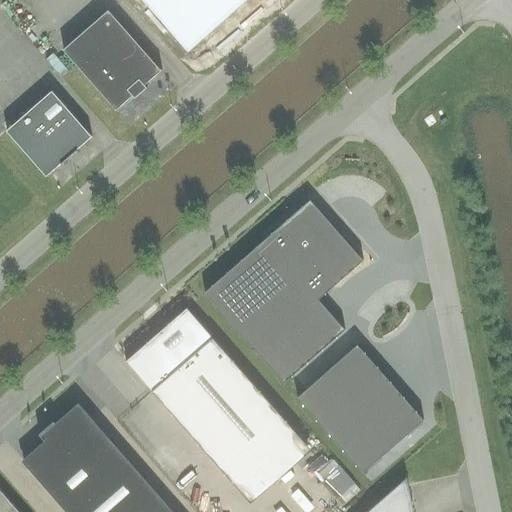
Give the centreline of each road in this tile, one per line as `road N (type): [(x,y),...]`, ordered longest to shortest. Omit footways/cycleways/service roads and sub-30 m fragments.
road 1 (unclassified): [(356,103),(0,415)]
road 2 (unclassified): [(356,103),(421,202),(490,511)]
road 3 (unclassified): [(0,277),(315,0)]
road 4 (unclassified): [(478,0),(356,103)]
